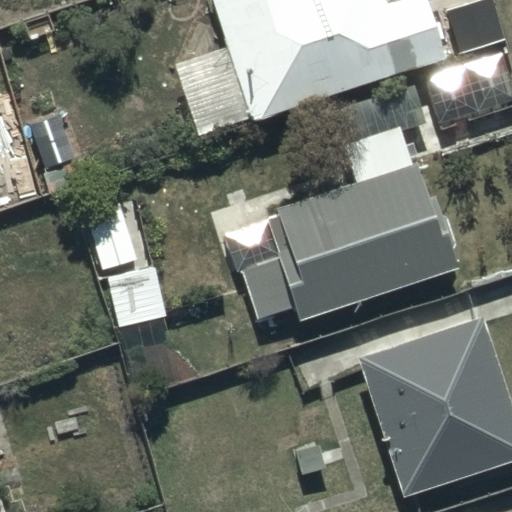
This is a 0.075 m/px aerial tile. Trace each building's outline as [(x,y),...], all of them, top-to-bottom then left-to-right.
[(193,139),(432,62),(411,0),(207,0),(223,48),(169,66),(193,139)] [(76,5),(32,16),(41,56),(85,46),(76,5)] [(419,170),(274,216),(289,262),(247,275),(262,321),(296,311),(302,329),(470,276),(451,218),(436,222),(419,170)] [(156,266),(103,282),(116,326),(169,310),(156,266)] [(511,447),(511,407),(479,309),(349,351),(393,486),(511,447)]
